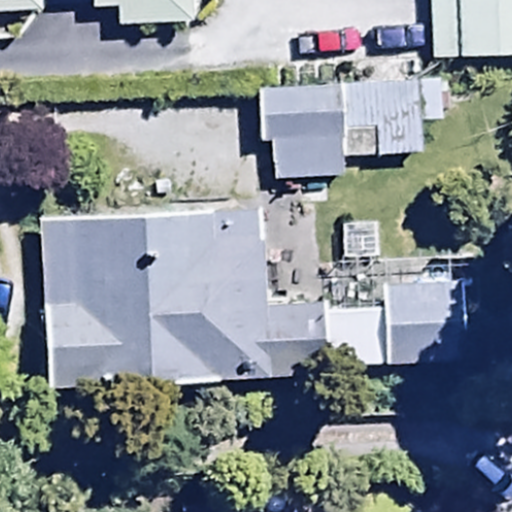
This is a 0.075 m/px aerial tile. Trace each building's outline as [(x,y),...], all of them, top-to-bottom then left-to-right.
[(0,0),(0,14),(42,13),(41,0),(83,0),(84,9),(108,8),(109,25),(186,22),(185,0),(0,0)] [(511,0),(422,0),(425,62),(511,58),(511,0)] [(432,77),(248,85),(250,138),(264,137),(265,179),(291,178),(293,212),(335,210),(333,158),(435,154),(432,77)] [(378,370),(374,305),(320,309),(319,296),(258,300),(251,198),(31,211),(41,380),(378,370)] [(374,305),(378,370),(469,367),(464,271),(372,278),(374,305)]
